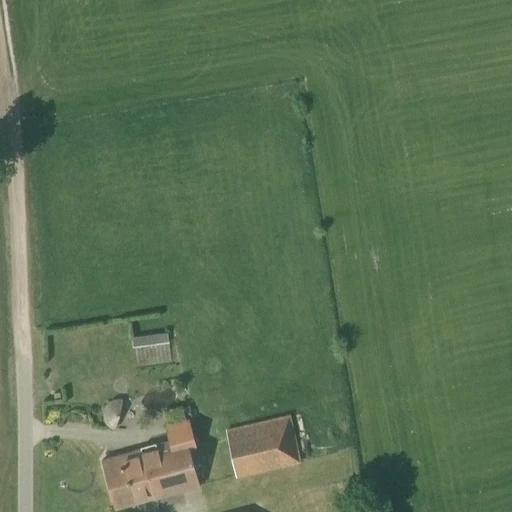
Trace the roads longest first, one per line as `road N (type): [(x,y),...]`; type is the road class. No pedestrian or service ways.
road 1 (track): [(24,356),(20,215),(0,77)]
road 2 (unclassified): [(26,511),(24,356)]
